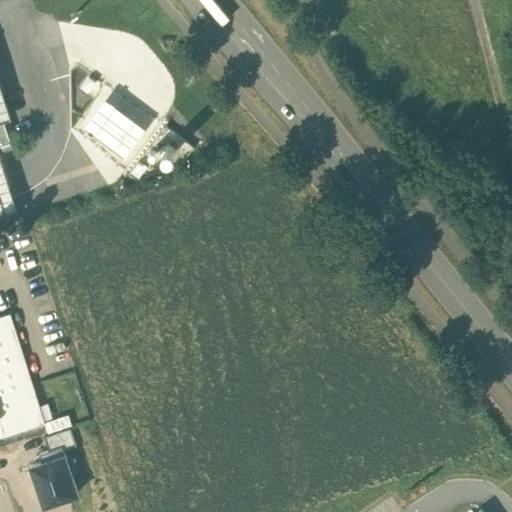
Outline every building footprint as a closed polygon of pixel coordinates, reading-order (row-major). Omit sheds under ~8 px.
[(0,114),(2,114),(12,111),(0,71),(0,114)] [(2,114),(0,114),(0,148),(12,145),(2,114)] [(0,154),(0,217),(18,212),(0,154)] [(70,181),(92,175),(88,161),(66,167),(70,181)] [(45,421),(14,324),(13,324),(10,313),(0,315),(0,411),(1,414),(0,414),(6,434),(45,421)] [(62,448),(42,455),(44,461),(32,465),(45,503),(77,492),(62,448)]
